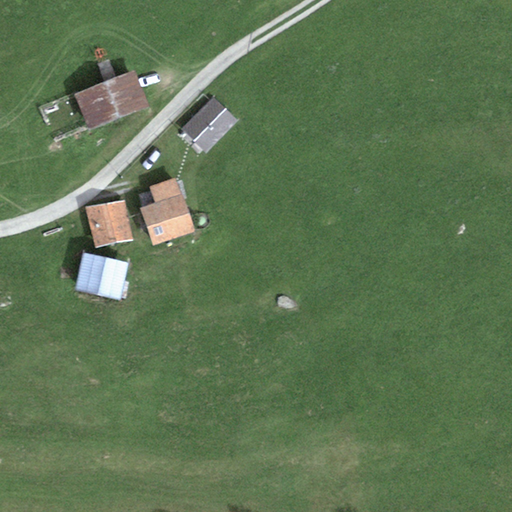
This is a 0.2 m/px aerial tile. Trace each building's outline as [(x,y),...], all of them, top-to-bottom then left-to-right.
[(135,71),(74,95),(89,131),(149,107),(135,71)] [(238,120),(214,97),(182,130),(206,153),(238,120)] [(155,203),(140,208),(152,245),(194,232),(176,179),(150,188),(155,203)] [(125,200),(87,208),(95,248),(133,240),(125,200)] [(128,263),(84,254),(75,291),(120,300),(128,263)]
